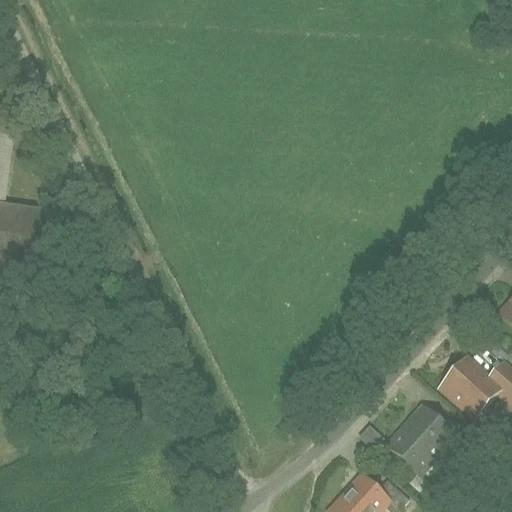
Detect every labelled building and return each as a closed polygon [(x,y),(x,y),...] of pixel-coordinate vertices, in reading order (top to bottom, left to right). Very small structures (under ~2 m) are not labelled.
[(0,133),(0,267),(40,272),(48,211),(7,206),(16,135),(0,133)] [(511,298),(496,319),(511,331),(511,298)] [(466,361),(440,391),(476,422),(495,400),(511,415),(511,371),(503,364),(488,380),(466,361)] [(422,409),(385,452),(420,482),(457,439),(422,409)] [(359,479),(328,511),(387,511),(391,508),(359,479)]
